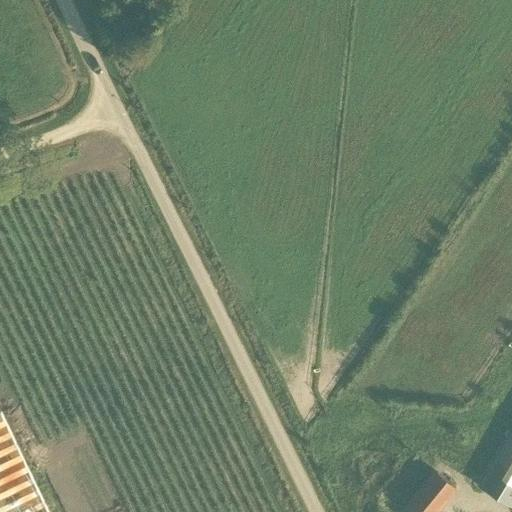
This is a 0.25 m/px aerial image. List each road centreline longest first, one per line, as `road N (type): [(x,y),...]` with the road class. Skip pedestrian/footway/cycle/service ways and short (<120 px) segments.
road 1 (unclassified): [(321,511),(116,112)]
road 2 (unclassified): [(0,167),(68,148),(116,112)]
road 3 (unclassified): [(116,112),(64,0)]
